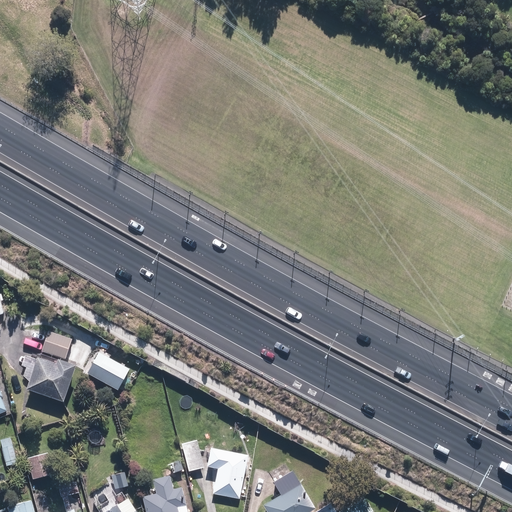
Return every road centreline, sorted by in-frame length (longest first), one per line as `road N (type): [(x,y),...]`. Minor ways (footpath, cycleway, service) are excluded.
road 1 (motorway): [(0,126),(511,409)]
road 2 (motorway): [(511,476),(0,198)]
